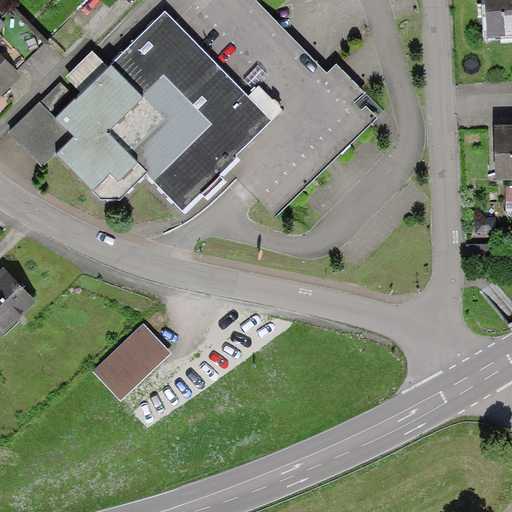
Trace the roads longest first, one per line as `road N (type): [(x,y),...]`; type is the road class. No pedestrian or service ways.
road 1 (unclassified): [(0,186),(63,228),(141,261),(437,330)]
road 2 (primary): [(480,376),(169,511)]
road 3 (residential): [(432,0),(446,232),(437,330)]
